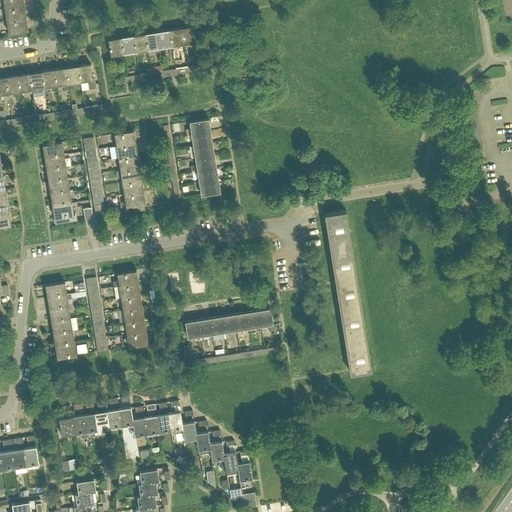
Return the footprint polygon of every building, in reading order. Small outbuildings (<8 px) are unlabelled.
[(7,19),(26,16),(24,4),(5,7),(7,19)] [(26,16),(7,19),(9,32),(28,29),(26,16)] [(181,26),(183,42),(196,40),(194,24),(181,26)] [(171,44),(183,42),(181,26),(169,28),(171,44)] [(159,46),(160,46),(171,44),(169,28),(157,30),(159,46)] [(160,50),(160,46),(159,46),(157,30),(145,32),(147,48),(154,47),(155,51),(160,50)] [(135,50),(147,48),(145,32),(133,34),(135,50)] [(123,52),(135,50),(133,34),(121,36),(123,52)] [(111,54),(123,52),(121,36),(108,38),(111,54)] [(78,64),(80,80),(87,79),(89,88),(96,86),(95,77),(93,77),(90,62),(78,64)] [(68,82),(80,80),(78,64),(66,66),(68,82)] [(68,82),(66,66),(54,68),(56,84),(63,83),(63,87),(68,86),(68,82)] [(44,86),(56,84),(54,68),(41,70),(44,86)] [(32,88),(44,86),(41,70),(29,72),(32,88)] [(20,90),(32,88),(29,72),(17,74),(20,90)] [(20,90),(17,74),(5,76),(8,92),(14,90),(16,98),(21,97),(20,90)] [(84,106),(85,113),(98,111),(97,104),(84,106)] [(191,133),(210,129),(208,117),(189,120),(191,133)] [(116,145),(136,142),(134,129),(114,132),(116,145)] [(193,145),(212,142),(210,129),(191,133),(193,145)] [(45,156),(64,153),(62,141),(43,144),(45,156)] [(118,157),(138,154),(136,142),(116,145),(118,157)] [(193,145),(195,157),(214,154),(212,142),(193,145)] [(47,168),(66,165),(64,153),(45,156),(47,168)] [(120,169),(139,166),(138,154),(118,157),(120,169)] [(192,170),(197,169),(216,166),(214,154),(195,157),(196,164),(191,165),(192,170)] [(49,180),(68,177),(66,165),(47,168),(49,180)] [(122,181),(141,178),(139,166),(120,169),(122,181)] [(197,169),(199,181),(218,178),(216,166),(197,169)] [(51,192),(70,189),(68,177),(49,180),(51,192)] [(124,193),(143,190),(141,178),(122,181),(124,193)] [(218,178),(199,181),(201,193),(220,190),(218,178)] [(53,204),(72,201),(70,189),(51,192),(53,204)] [(143,190),(124,193),(125,200),(120,201),(121,206),(126,205),(145,202),(143,190)] [(0,212),(9,211),(7,199),(0,200),(0,212)] [(72,201),(53,204),(55,217),(56,222),(77,219),(76,213),(74,214),(72,201)] [(91,206),(83,207),(85,218),(86,218),(92,217),(93,217),(91,206)] [(329,245),(351,241),(345,209),(324,213),(329,245)] [(9,211),(0,212),(0,225),(11,224),(9,211)] [(335,276),(356,273),(351,241),(329,245),(335,276)] [(113,280),(113,286),(119,285),(138,282),(136,269),(117,272),(118,280),(113,280)] [(340,308),(361,304),(356,273),(335,276),(340,308)] [(1,285),(0,278),(0,290),(2,290),(3,294),(9,293),(7,284),(1,285)] [(47,296),(67,293),(66,293),(65,280),(45,284),(47,296)] [(121,297),(140,294),(138,282),(119,285),(121,297)] [(67,293),(47,296),(49,308),(68,305),(67,298),(71,297),(70,292),(66,293),(67,293)] [(123,309),(142,306),(140,294),(121,297),(123,309)] [(345,339),(366,336),(361,304),(340,308),(345,339)] [(51,320),(70,317),(68,305),(49,308),(51,320)] [(125,321),(144,318),(142,306),(123,309),(125,321)] [(270,306),(258,308),(260,324),(267,323),(268,329),(274,329),(273,324),(273,322),(270,306)] [(261,329),(260,324),(258,308),(246,310),(248,326),(255,325),(256,330),(261,329)] [(236,328),(248,326),(246,310),(234,312),(236,328)] [(224,330),(236,328),(234,312),(221,314),(224,330)] [(209,316),(212,332),(224,330),(221,314),(209,316)] [(200,334),(211,332),(212,332),(209,316),(197,318),(200,334)] [(53,332),(72,329),(70,317),(51,320),(53,332)] [(127,333),(146,330),(144,318),(125,321),(127,333)] [(200,334),(197,318),(185,320),(187,336),(188,336),(195,335),(195,339),(200,338),(200,334)] [(55,344),(74,341),(72,329),(53,332),(55,344)] [(146,330),(127,333),(129,345),(148,342),(146,330)] [(366,336),(345,339),(350,371),(371,368),(366,336)] [(74,341),(55,344),(57,357),(76,354),(76,353),(74,341)] [(132,418),(130,406),(118,408),(121,425),(133,423),(132,418)] [(109,427),(121,425),(118,408),(106,409),(109,427)] [(97,429),(109,427),(106,409),(94,411),(97,429)] [(180,410),(168,412),(170,429),(171,433),(183,431),(182,427),(182,422),(180,411),(180,410)] [(85,431),(97,429),(94,411),(83,413),(85,431)] [(159,431),(170,429),(168,412),(156,414),(159,431)] [(74,432),(85,431),(83,413),(71,415),(74,432)] [(147,433),(159,431),(156,414),(144,416),(147,433)] [(61,434),(74,432),(71,415),(59,417),(61,434)] [(134,435),(147,433),(144,416),(132,418),(133,423),(134,435)] [(195,432),(196,432),(194,420),(182,422),(182,427),(183,431),(184,439),(196,437),(195,432)] [(209,442),(210,442),(208,430),(196,432),(195,432),(196,437),(198,453),(210,451),(210,447),(209,442)] [(223,452),(221,440),(210,442),(209,442),(210,447),(210,451),(212,459),(223,457),(224,457),(223,452)] [(23,447),(26,464),(38,462),(36,445),(23,447)] [(14,466),(26,464),(23,447),(11,449),(14,466)] [(150,448),(140,450),(141,457),(151,455),(150,448)] [(0,453),(2,468),(14,466),(11,449),(0,450),(0,453)] [(235,450),(223,452),(224,457),(223,457),(226,474),(238,472),(237,467),(238,467),(237,462),(235,450)] [(76,468),(75,458),(62,460),(64,470),(76,468)] [(238,467),(237,467),(238,472),(239,479),(252,477),(249,460),(237,462),(238,467)] [(155,480),(159,479),(157,467),(139,470),(141,482),(155,480)] [(214,485),(213,469),(206,470),(207,479),(214,485)] [(92,490),(96,490),(94,477),(76,480),(78,492),(92,490)] [(157,492),(155,480),(141,482),(138,482),(140,494),(154,492),(157,492)] [(94,502),(92,490),(78,492),(75,493),(77,504),(77,505),(91,502),(94,502)] [(156,504),(154,492),(140,494),(137,495),(139,507),(153,505),(156,504)] [(31,511),(29,500),(12,502),(13,511),(31,511)] [(92,511),(91,502),(77,505),(77,504),(74,505),(74,511),(92,511)]
